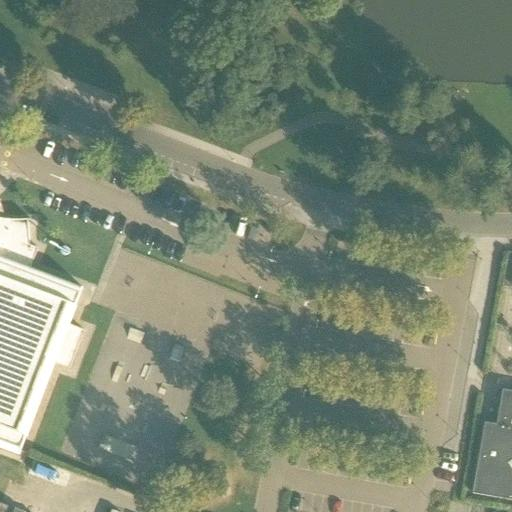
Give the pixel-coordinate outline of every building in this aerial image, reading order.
[(0,219),(0,256),(32,269),(39,249),(30,246),(29,222),(32,221),(32,220),(20,221),(8,220),(0,219)] [(0,448),(20,456),(27,438),(56,365),(71,370),(86,332),(70,326),(77,307),(84,288),(32,269),(0,256),(0,448)] [(72,438),(135,458),(130,476),(160,485),(206,344),(112,314),(72,438)] [(511,501),(511,392),(503,391),(497,426),(486,423),(473,494),(511,501)] [(22,511),(0,503),(0,511),(22,511)]
